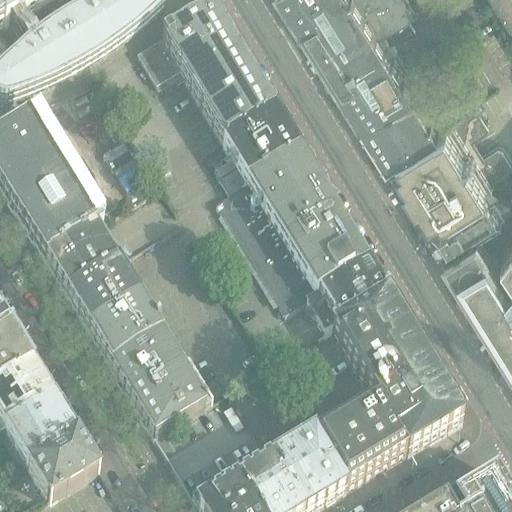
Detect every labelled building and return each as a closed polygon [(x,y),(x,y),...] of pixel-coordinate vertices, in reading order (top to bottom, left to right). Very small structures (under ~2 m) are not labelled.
[(21,21),(54,0),(0,0),(0,32),(3,30),(4,31),(10,27),(27,56),(26,57),(16,65),(0,79),(0,108),(3,109),(7,109),(24,103),(48,93),(70,83),(97,66),(118,52),(136,38),(156,20),(163,14),(162,13),(164,10),(165,5),(165,1),(164,0),(122,0),(107,6),(85,18),(58,33),(39,47),(21,21)] [(395,57),(382,37),(394,29),(402,41),(415,32),(406,17),(416,11),(408,0),(287,0),(305,26),(325,58),(351,100),(364,122),(397,101),(414,90),(415,91),(416,90),(414,87),(416,86),(396,55),(395,57)] [(511,0),(500,0),(511,18),(508,20),(511,26),(511,0)] [(210,16),(205,8),(203,4),(187,14),(194,25),(210,16)] [(252,85),(229,48),(230,48),(210,16),(194,25),(160,46),(136,61),(155,92),(178,78),(222,150),(272,119),(252,85)] [(388,161),(389,161),(440,129),(433,117),(435,116),(434,113),(431,115),(416,90),(415,91),(414,90),(397,101),(364,122),(388,161)] [(511,167),(511,164),(502,150),(498,149),(484,157),(474,141),(488,132),(489,128),(480,114),(480,113),(476,106),(449,123),(440,129),(389,161),(401,180),(424,217),(430,227),(487,192),(494,188),(490,182),(510,169),(511,167)] [(300,162),(286,140),(287,140),(280,130),(273,119),(272,119),(222,150),(228,161),(221,166),(220,169),(222,171),(214,176),(229,202),(300,162)] [(67,160),(66,159),(53,167),(29,127),(27,128),(25,129),(0,144),(0,194),(3,199),(67,160)] [(73,200),(61,180),(68,175),(63,166),(68,163),(67,160),(3,199),(22,230),(23,230),(23,231),(73,200)] [(366,271),(346,238),(300,162),(229,202),(215,211),(284,322),(304,310),(366,271)] [(487,192),(430,227),(435,234),(445,251),(447,253),(462,277),(511,357),(511,241),(504,251),(511,258),(511,259),(501,267),(494,257),(480,233),(503,218),(487,192)] [(95,235),(93,232),(73,200),(23,231),(45,267),(95,236),(95,235)] [(115,269),(95,236),(45,267),(67,302),(117,270),(116,269),(115,269)] [(139,306),(117,270),(67,302),(88,337),(139,306)] [(330,337),(385,302),(366,271),(304,310),(324,341),(330,337)] [(437,388),(424,366),(418,356),(385,302),(330,337),(373,408),(354,420),(385,473),(387,472),(387,471),(406,460),(407,461),(442,440),(462,428),(460,426),(461,425),(448,405),(437,388)] [(161,342),(157,335),(159,333),(156,328),(154,330),(139,306),(88,337),(110,373),(161,342)] [(0,341),(11,335),(0,317),(0,341)] [(0,389),(32,370),(11,335),(0,341),(0,389)] [(180,374),(161,343),(162,343),(161,342),(110,373),(109,373),(128,405),(180,374)] [(211,410),(187,370),(187,369),(180,374),(128,405),(146,434),(153,445),(195,420),(211,410)] [(0,437),(3,435),(53,404),(48,396),(32,370),(0,389),(0,437)] [(76,441),(65,424),(53,404),(3,435),(25,470),(76,441)] [(312,442),(270,468),(296,511),(323,511),(345,499),(344,497),(363,486),(364,486),(374,480),(342,427),(313,444),(312,442)] [(99,478),(87,459),(76,441),(25,470),(24,471),(46,507),(45,507),(46,510),(99,478)] [(261,463),(231,481),(250,511),(296,511),(270,468),(265,471),(261,463)] [(250,511),(231,481),(190,506),(193,511),(250,511)] [(511,511),(511,510),(508,503),(502,493),(502,494),(495,482),(482,490),(481,490),(476,493),(458,504),(458,505),(445,511),(511,511)]
